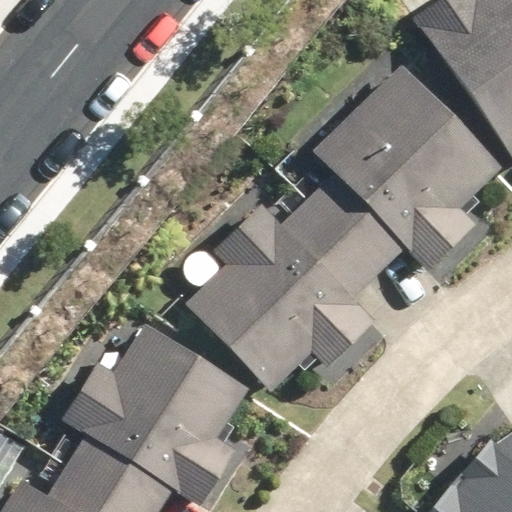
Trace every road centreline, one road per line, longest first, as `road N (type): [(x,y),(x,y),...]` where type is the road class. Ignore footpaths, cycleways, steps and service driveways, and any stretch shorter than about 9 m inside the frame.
road 1 (residential): [(511,298),(403,382),(291,511)]
road 2 (residential): [(96,0),(0,123)]
